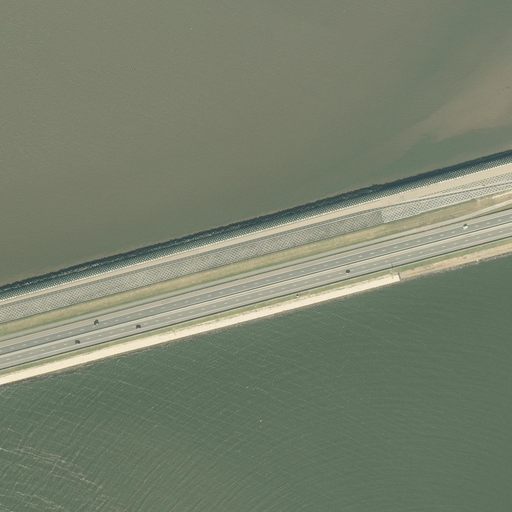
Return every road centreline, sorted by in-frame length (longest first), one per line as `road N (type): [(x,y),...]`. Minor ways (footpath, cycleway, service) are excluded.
road 1 (motorway): [(511,217),(0,351)]
road 2 (motorway): [(0,361),(511,228)]
